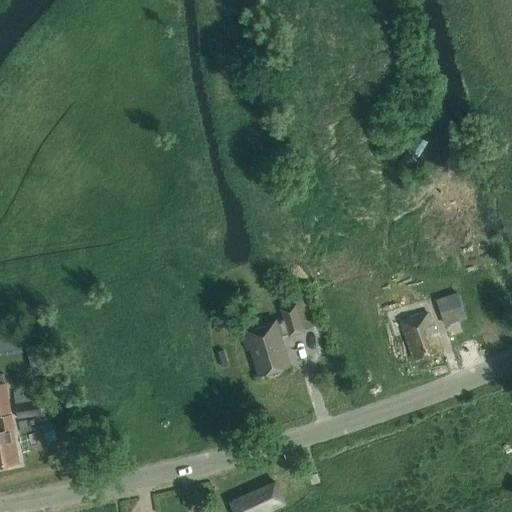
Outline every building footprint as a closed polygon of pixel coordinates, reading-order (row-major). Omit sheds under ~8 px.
[(421,330),(425,345),(456,336),(439,284),(407,294),(412,310),(390,317),(396,337),(421,330)] [(284,317),(241,330),(247,349),(251,347),(259,375),(269,372),(273,374),(278,372),(280,368),(290,365),(282,337),(304,331),(296,304),(281,309),(284,317)] [(0,467),(19,464),(12,430),(14,430),(12,414),(7,382),(0,383),(0,467)] [(36,400),(34,387),(14,391),(16,403),(18,419),(43,415),(40,399),(36,400)] [(317,473),(310,475),(312,483),(320,481),(317,473)] [(276,482),(231,502),(235,511),(264,511),(285,503),(276,482)]
